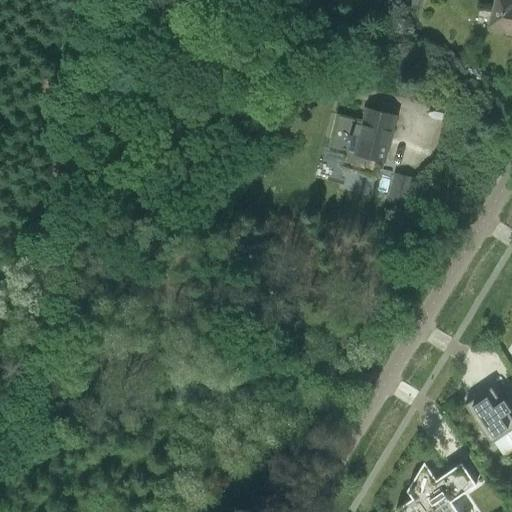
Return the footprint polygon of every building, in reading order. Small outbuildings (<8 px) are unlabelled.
[(411,0),(410,6),(423,9),(425,0),(411,0)] [(506,33),(506,35),(511,36),(511,0),(495,0),(488,28),(506,33)] [(340,167),(373,176),(377,159),(382,161),(393,117),(366,110),(364,121),(336,114),(327,152),(343,156),(340,167)] [(393,174),(386,202),(403,206),(410,178),(393,174)] [(511,414),(510,416),(508,413),(511,411),(503,400),(500,402),(491,388),(464,405),(490,444),(511,428),(511,414)] [(412,499),(395,510),(395,511),(457,511),(450,502),(475,485),(461,463),(435,480),(423,462),(406,491),(412,499)]
